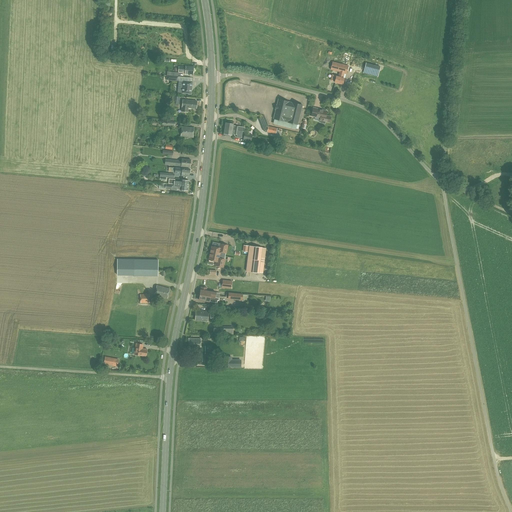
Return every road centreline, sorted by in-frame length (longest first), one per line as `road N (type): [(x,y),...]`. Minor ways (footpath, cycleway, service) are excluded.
road 1 (secondary): [(163,511),(169,377),(202,203),(211,78)]
road 2 (unclassified): [(506,511),(492,471),(443,182)]
road 3 (unclassified): [(443,182),(385,123),(351,102),(255,77),(211,78)]
road 4 (unclassified): [(443,182),(462,0)]
road 5 (track): [(169,377),(0,366)]
